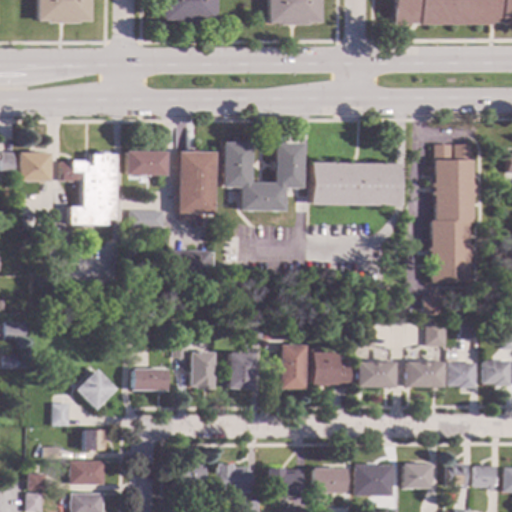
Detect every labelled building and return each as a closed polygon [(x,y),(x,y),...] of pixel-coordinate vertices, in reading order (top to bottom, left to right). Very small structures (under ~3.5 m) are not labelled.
[(84,0),(84,22),(73,22),(73,24),(43,24),(43,21),(31,21),(31,0),(84,0)] [(209,0),(209,21),(197,21),(197,23),(169,23),(169,21),(157,21),(157,0),(209,0)] [(314,0),(315,23),(302,23),(303,26),(274,26),(274,24),(263,24),(262,0),(314,0)] [(511,0),(511,25),(496,25),(496,22),(486,22),(486,25),(414,25),(414,23),(404,23),(404,25),(387,25),(387,0),(511,0)] [(296,189),(279,189),(279,212),(235,212),(235,188),(218,188),(218,144),(245,144),(245,184),(270,183),(270,145),(296,145),(296,189)] [(466,161),(467,161),(467,186),(470,186),(470,190),(468,190),(468,194),(470,194),(470,198),(467,198),(468,223),(463,223),(463,246),(466,246),(466,250),(464,250),(464,254),(465,254),(465,259),(464,259),(464,283),(425,283),(425,261),(423,261),(423,256),(425,256),(425,252),(423,252),(423,249),(425,249),(424,221),(429,221),(429,196),(427,196),(427,192),(429,192),(429,188),(426,188),(426,185),(428,185),(428,161),(429,161),(429,146),(446,146),(446,161),(449,161),(449,146),(466,146),(466,161)] [(160,177),(121,177),(121,152),(160,152),(160,177)] [(0,153),(9,153),(9,174),(0,174),(0,153)] [(44,182),(13,182),(13,153),(44,153),(44,182)] [(208,215),(173,215),(173,153),(208,153),(208,215)] [(511,174),(503,174),(503,155),(508,155),(508,153),(511,153),(511,174)] [(109,221),(103,221),(103,227),(88,227),(88,231),(78,231),(78,226),(62,226),(62,207),(77,207),(77,183),(55,182),(55,163),(81,163),(81,167),(86,167),(86,155),(110,155),(109,221)] [(394,207),(306,207),(306,164),(351,164),(394,164),(394,207)] [(158,230),(125,230),(125,212),(158,212),(158,230)] [(66,250),(50,250),(50,231),(67,231),(66,250)] [(206,274),(164,274),(164,252),(206,252),(206,274)] [(434,315),(418,315),(418,298),(434,298),(434,315)] [(474,315),(473,341),(454,340),(454,314),(474,315)] [(0,323),(21,323),(21,341),(0,340),(0,323)] [(255,341),(232,341),(232,323),(255,323),(255,341)] [(369,347),(349,347),(348,323),(369,323),(369,347)] [(439,347),(420,347),(420,323),(439,323),(439,347)] [(279,341),(257,341),(257,324),(279,324),(279,341)] [(137,344),(118,344),(118,341),(118,327),(137,327),(137,344)] [(508,350),(496,350),(496,334),(508,334),(508,350)] [(180,360),(165,360),(165,340),(180,340),(180,360)] [(297,391),(273,391),(273,346),(297,346),(297,391)] [(206,391),(188,391),(188,388),(183,388),(183,354),(206,354),(206,391)] [(245,390),(222,390),(222,354),(245,354),(245,390)] [(330,361),(344,361),(344,390),(328,390),(328,387),(313,387),(313,384),(305,384),(305,354),(330,354),(330,361)] [(13,369),(0,369),(0,358),(13,358),(13,369)] [(21,370),(13,369),(13,362),(21,362),(21,370)] [(504,387),(488,387),(488,385),(476,385),(476,362),(504,362),(504,387)] [(388,388),(350,388),(350,363),(388,363),(388,388)] [(436,388),(399,388),(399,363),(436,363),(436,388)] [(469,389),(454,389),(454,387),(442,387),(442,365),(469,365),(469,389)] [(108,390),(88,411),(68,391),(88,370),(108,390)] [(159,392),(126,392),(126,370),(159,370),(159,392)] [(62,405),(62,428),(45,427),(45,404),(62,405)] [(98,451),(77,451),(77,431),(98,431),(98,451)] [(53,460),(36,460),(36,448),(53,448),(53,460)] [(99,485),(63,485),(63,462),(99,462),(99,485)] [(225,471),(242,471),(242,493),(210,494),(210,476),(209,476),(209,465),(225,465),(225,471)] [(423,489),(396,489),(396,465),(423,465),(423,489)] [(460,490),(456,490),(456,487),(441,487),(440,465),(460,465),(460,490)] [(197,488),(171,489),(171,466),(197,466),(197,488)] [(386,497),(348,497),(348,466),(385,466),(386,497)] [(487,491),(483,491),(483,488),(469,489),(469,467),(487,467),(487,491)] [(276,475),(294,475),(294,495),(261,495),(261,469),(276,469),(276,475)] [(336,494),(316,494),(316,507),(305,507),(305,469),(336,469),(336,494)] [(511,470),(511,493),(497,493),(497,470),(511,470)] [(40,476),(40,491),(23,492),(22,476),(40,476)] [(37,511),(21,511),(21,494),(37,494),(37,511)] [(98,511),(64,511),(64,494),(98,495),(98,511)] [(251,511),(234,511),(234,502),(251,502),(251,511)]
